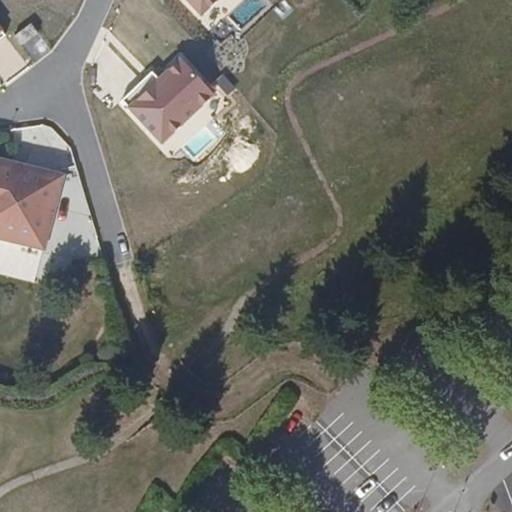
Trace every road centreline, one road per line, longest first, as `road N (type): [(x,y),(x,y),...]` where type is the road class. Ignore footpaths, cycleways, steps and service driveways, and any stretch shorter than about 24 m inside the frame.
road 1 (track): [(160,364),(180,394),(205,408),(226,404),(286,363),(341,390)]
road 2 (residential): [(121,262),(71,111)]
